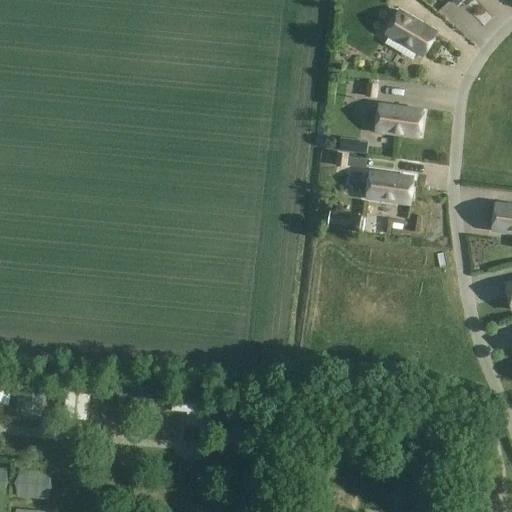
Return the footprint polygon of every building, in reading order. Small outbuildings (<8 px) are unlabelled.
[(476,23),(487,16),(477,0),(463,0),(462,1),(476,23)] [(399,11),(385,35),(423,57),(437,34),(399,11)] [(375,98),(377,86),(369,85),(367,97),(375,98)] [(419,138),(423,111),(379,105),(376,132),(419,138)] [(345,167),(347,155),(339,154),(337,166),(345,167)] [(344,186),(356,187),(357,168),(345,167),(344,186)] [(366,199),(410,205),(414,178),(370,172),(366,199)] [(511,206),(495,204),(492,231),(511,233),(511,206)]
